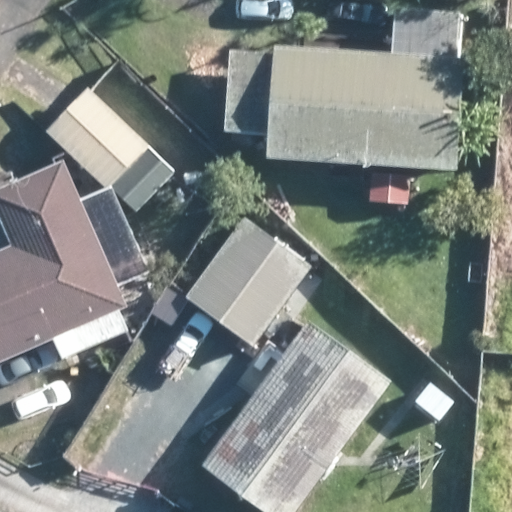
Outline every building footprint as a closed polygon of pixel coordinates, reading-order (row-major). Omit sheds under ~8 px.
[(481,57),(448,55),(291,47),(289,55),(242,52),(238,132),(286,135),(285,160),(475,169),(481,57)] [(119,191),(160,146),(96,87),(86,97),(65,120),(55,132),(119,191)] [(0,371),(132,315),(139,313),(75,159),(3,189),(27,245),(0,256),(0,371)] [(420,176),(381,172),(378,203),(417,205),(420,176)] [(196,296),(266,347),(326,266),(256,214),(196,296)] [(218,460),(216,465),(280,511),(313,511),(409,383),(322,319),(298,352),(218,460)] [(421,407),(448,426),(466,403),(440,383),(421,407)]
